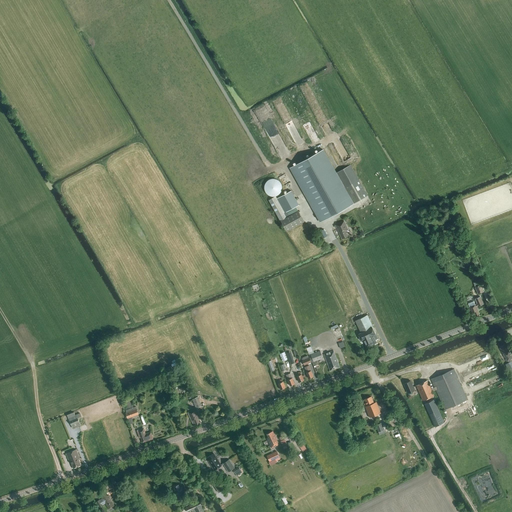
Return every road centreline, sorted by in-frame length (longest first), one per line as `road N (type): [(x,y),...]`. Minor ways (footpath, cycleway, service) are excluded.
road 1 (tertiary): [(0,501),(511,309)]
road 2 (track): [(336,239),(332,227),(311,222),(285,171),(270,169),(167,0)]
